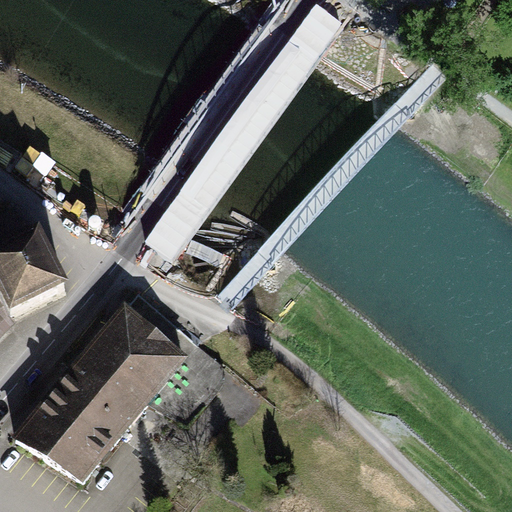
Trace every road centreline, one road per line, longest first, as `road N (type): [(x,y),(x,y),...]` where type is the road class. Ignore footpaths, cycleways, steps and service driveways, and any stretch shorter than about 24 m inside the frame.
road 1 (secondary): [(0,405),(120,261),(309,0)]
road 2 (track): [(230,323),(293,364),(450,511)]
road 3 (track): [(350,0),(511,121)]
road 4 (track): [(120,261),(0,177)]
